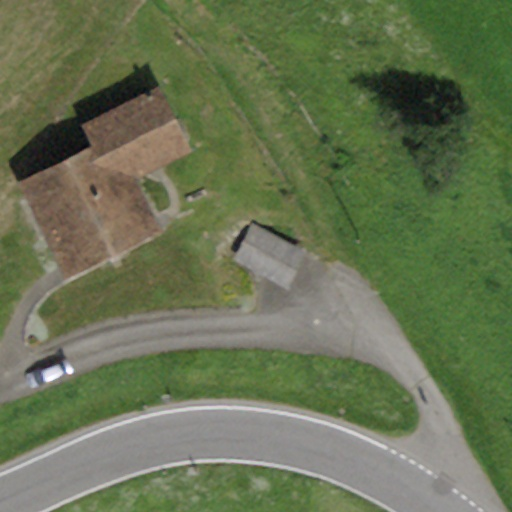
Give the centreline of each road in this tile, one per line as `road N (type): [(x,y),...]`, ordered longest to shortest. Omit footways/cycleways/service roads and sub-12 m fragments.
road 1 (track): [(191,0),(217,20),(341,225),(450,429),(480,511)]
road 2 (tertiary): [(436,511),(338,455),(290,441),(202,433),(111,453),(0,505)]
road 3 (track): [(51,364),(219,326),(404,343)]
